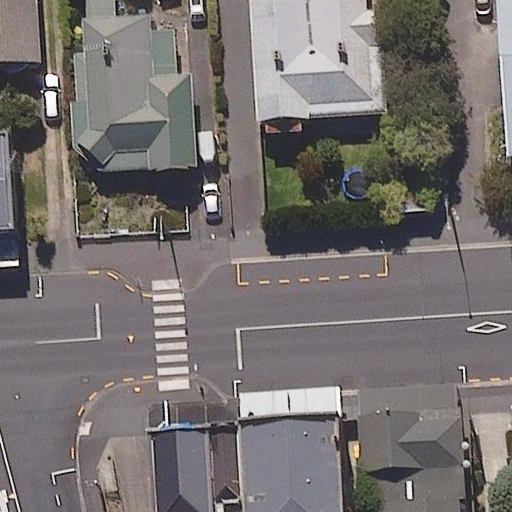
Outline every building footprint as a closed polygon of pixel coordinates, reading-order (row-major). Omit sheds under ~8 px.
[(44,0),(0,0),(0,71),(48,68),(44,0)] [(119,25),(119,0),(92,0),(93,58),(83,58),(83,154),(121,154),(121,176),(203,175),(202,80),(184,80),(183,24),(119,25)] [(255,0),(263,125),(264,141),(314,138),(313,122),(390,117),(384,16),(376,16),(375,0),(255,0)] [(0,142),(0,268),(31,267),(24,141),(0,142)] [(469,511),(466,387),(363,390),(365,433),(366,511),(469,511)] [(348,511),(341,388),(246,394),(253,511),(348,511)] [(151,511),(218,511),(248,510),(243,433),(146,439),(151,511)]
